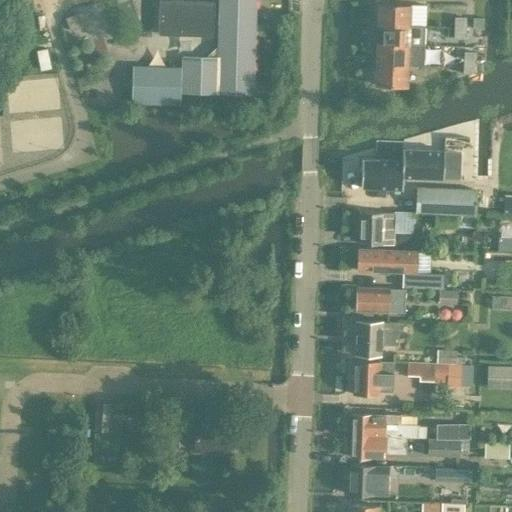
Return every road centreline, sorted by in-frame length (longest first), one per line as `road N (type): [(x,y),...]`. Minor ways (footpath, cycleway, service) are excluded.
road 1 (unclassified): [(295,511),(311,0)]
road 2 (residential): [(0,182),(72,160),(80,149),(50,6),(70,0)]
